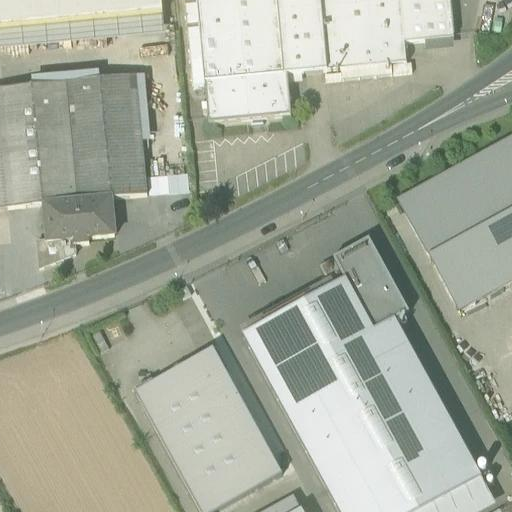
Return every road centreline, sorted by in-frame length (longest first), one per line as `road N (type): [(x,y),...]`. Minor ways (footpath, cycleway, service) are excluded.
road 1 (tertiary): [(0,325),(95,291),(379,152)]
road 2 (tertiary): [(511,59),(379,152)]
road 3 (tertiary): [(379,152),(511,94)]
